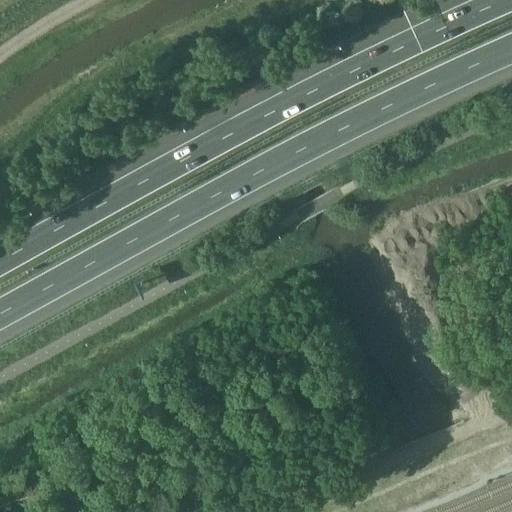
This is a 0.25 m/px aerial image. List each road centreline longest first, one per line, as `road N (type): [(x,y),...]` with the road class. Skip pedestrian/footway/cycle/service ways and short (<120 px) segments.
road 1 (motorway): [(0,315),(350,123),(511,50)]
road 2 (motorway): [(507,0),(318,87),(0,262)]
road 3 (track): [(0,454),(161,374),(511,235)]
